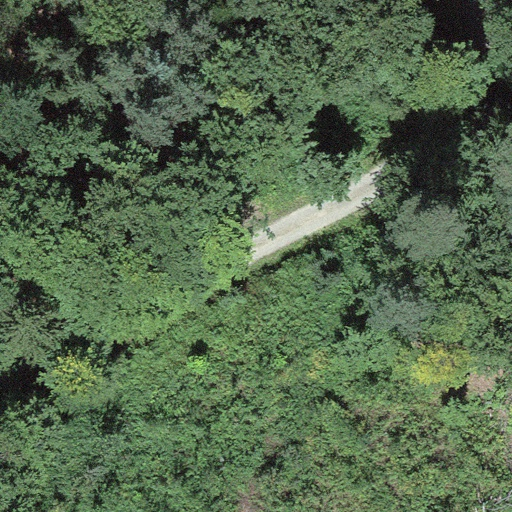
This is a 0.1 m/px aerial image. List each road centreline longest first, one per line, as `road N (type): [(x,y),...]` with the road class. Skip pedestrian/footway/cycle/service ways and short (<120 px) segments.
road 1 (track): [(417,152),(226,260),(0,371)]
road 2 (track): [(494,0),(472,100),(417,152)]
